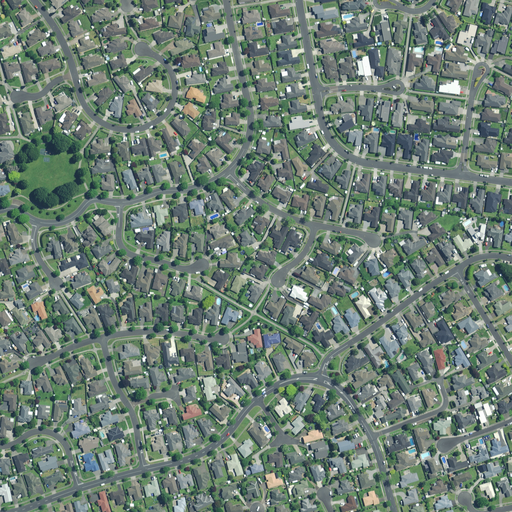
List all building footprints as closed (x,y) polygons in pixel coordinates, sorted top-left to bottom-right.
[(20,0),(7,0),(13,10),(19,6),(18,5),(22,3),(20,0)] [(50,0),(52,3),(51,4),(53,6),(54,6),(57,9),(67,0),(50,0)] [(158,7),(156,0),(151,0),(147,1),(146,0),(141,0),(142,4),(141,5),(141,8),(143,7),(144,12),(151,11),(150,9),(158,7)] [(358,10),(358,9),(360,8),(363,11),(367,6),(361,1),(362,0),(356,0),(355,2),(345,2),(345,4),(343,4),(343,6),(341,6),(341,10),(343,10),(348,9),(348,10),(358,10)] [(462,0),(448,0),(448,1),(450,2),(448,6),(452,8),(450,11),(456,13),(462,0)] [(475,0),(466,0),(463,15),(471,17),(472,13),(477,14),(478,8),(473,7),(475,0)] [(487,4),(483,3),(481,10),(484,11),(482,20),(485,21),(484,24),(489,25),(492,14),(493,14),(495,8),(486,5),(487,4)] [(280,7),(279,7),(278,4),(269,6),(270,9),(269,9),(270,14),(271,14),(272,18),(291,15),(289,9),(279,11),(279,10),(281,9),(280,7)] [(72,5),(70,6),(69,5),(66,7),(67,8),(63,11),(66,16),(61,19),(64,24),(79,15),(78,14),(81,12),(77,6),(74,8),(72,5)] [(324,12),(322,5),(312,7),(314,15),(317,14),(317,19),(322,18),(323,20),(339,17),(337,9),(324,12)] [(497,24),(497,23),(498,22),(500,23),(500,24),(504,25),(504,24),(508,25),(511,7),(506,6),(505,11),(503,11),(502,14),(497,13),(494,24),(497,24)] [(214,13),(213,7),(208,7),(209,10),(203,11),(204,16),(201,16),(202,22),(208,21),(209,23),(213,22),(213,20),(221,18),(220,12),(214,13)] [(109,14),(108,8),(103,9),(103,10),(98,11),(98,12),(95,13),(95,15),(92,16),(93,22),(101,21),(101,19),(105,18),(105,20),(112,19),(111,13),(109,14)] [(20,12),(21,13),(18,15),(22,22),(20,23),(23,27),(24,26),(33,21),(27,9),(25,11),(24,10),(20,12)] [(256,14),(255,10),(251,11),(251,13),(248,14),(248,12),(243,12),(244,18),(242,18),(243,24),(261,20),(259,13),(256,14)] [(184,13),(178,12),(177,17),(171,15),(168,26),(181,29),(184,13)] [(447,18),(443,12),(438,15),(450,34),(455,31),(453,29),(456,27),(454,24),(455,23),(453,20),(454,19),(452,15),(447,18)] [(196,23),(195,23),(196,18),(191,17),(187,17),(187,21),(186,20),(185,25),(187,25),(186,36),(193,37),(194,32),(199,33),(200,27),(195,26),(196,23)] [(360,24),(359,17),(354,18),(354,20),(350,20),(350,23),(346,24),(347,28),(345,28),(346,33),(367,29),(366,23),(360,24)] [(449,37),(436,17),(431,21),(435,27),(429,31),(434,38),(438,38),(439,36),(441,38),(442,37),(444,40),(449,37)] [(152,19),(152,18),(144,20),(145,23),(139,25),(140,31),(159,26),(158,22),(155,23),(154,18),(152,19)] [(280,20),(280,21),(275,23),(276,28),(274,28),(275,35),(295,31),(294,24),(287,26),(287,22),(286,23),(285,21),(285,19),(280,20)] [(77,21),(76,21),(74,22),(73,21),(68,24),(70,27),(69,27),(71,32),(70,32),(73,37),(84,32),(82,28),(80,29),(79,26),(80,26),(77,21)] [(398,21),(398,22),(394,21),(393,27),(397,27),(396,33),(395,32),(394,40),(395,40),(395,43),(401,44),(401,40),(403,41),(404,34),(402,33),(402,28),(407,28),(408,22),(398,21)] [(389,28),(388,22),(376,24),(378,30),(379,30),(380,35),(379,35),(380,42),(391,40),(389,28)] [(420,26),(419,22),(414,24),(415,30),(413,30),(415,36),(417,35),(418,39),(415,39),(416,45),(427,42),(425,34),(427,33),(426,28),(421,29),(420,26)] [(0,41),(6,39),(6,37),(12,35),(8,23),(2,25),(2,24),(0,24),(0,41)] [(111,24),(111,25),(108,26),(108,28),(105,28),(106,31),(103,32),(103,36),(106,36),(107,37),(126,34),(125,28),(117,29),(117,28),(118,27),(117,23),(111,24)] [(325,25),(325,23),(320,24),(321,27),(320,27),(320,31),(316,32),(317,38),(338,34),(337,28),(336,28),(335,25),(333,26),(333,24),(325,25)] [(477,26),(470,24),(468,32),(466,31),(465,33),(460,31),(458,37),(456,37),(455,42),(462,44),(463,40),(465,40),(465,37),(469,38),(470,36),(474,37),(477,26)] [(215,35),(213,27),(206,29),(207,33),(206,33),(207,37),(204,37),(206,43),(225,38),(224,32),(215,35)] [(244,28),(245,32),(244,32),(244,36),(245,36),(246,40),(263,38),(261,30),(253,31),(252,27),(244,28)] [(41,33),(39,29),(34,31),(34,32),(31,35),(31,36),(28,38),(29,40),(26,41),(29,47),(37,43),(36,41),(39,39),(40,41),(46,38),(43,32),(41,33)] [(483,37),(477,35),(474,46),(478,47),(478,45),(483,46),(482,52),(487,54),(493,31),(487,30),(486,35),(484,34),(483,37)] [(161,33),(160,31),(153,34),(156,40),(157,40),(158,45),(175,38),(173,32),(169,33),(168,31),(161,33)] [(362,33),(356,34),(353,35),(354,39),(357,38),(358,42),(354,43),(355,48),(374,44),(373,38),(368,39),(367,37),(363,35),(362,33)] [(291,42),(290,35),(282,36),(283,43),(278,44),(278,50),(298,47),(297,41),(291,42)] [(508,39),(502,37),(501,41),(499,40),(498,41),(495,40),(493,47),(492,47),(490,52),(494,54),(495,51),(503,53),(508,39)] [(85,40),(85,38),(79,39),(82,46),(77,48),(79,53),(96,47),(94,42),(91,43),(89,39),(85,40)] [(338,43),(338,41),(332,43),(331,38),(321,40),(319,41),(320,43),(319,43),(320,48),(321,48),(321,49),(322,49),(324,54),(345,50),(344,44),(341,45),(340,42),(338,43)] [(120,42),(121,42),(120,39),(111,41),(112,44),(108,45),(109,48),(106,48),(107,53),(127,48),(126,42),(121,44),(120,44),(120,42)] [(189,43),(187,40),(184,41),(183,39),(175,42),(177,47),(170,50),(172,56),(188,49),(187,49),(194,46),(192,42),(189,43)] [(222,45),(221,41),(214,43),(215,49),(207,51),(209,58),(225,55),(223,45),(222,45)] [(55,52),(50,42),(45,44),(46,46),(38,49),(41,57),(49,53),(50,55),(55,52)] [(258,49),(257,42),(248,43),(250,51),(249,51),(250,58),(269,54),(267,47),(258,49)] [(22,51),(19,45),(15,47),(14,46),(9,48),(8,46),(3,49),(4,51),(1,53),(4,58),(22,51)] [(467,62),(467,56),(462,56),(463,47),(456,46),(456,52),(453,52),(453,53),(446,52),(445,59),(467,62)] [(371,68),(373,68),(376,69),(375,75),(378,76),(378,77),(383,77),(384,67),(380,66),(377,48),(368,50),(371,68)] [(399,56),(399,50),(395,50),(395,48),(389,48),(387,65),(388,66),(387,71),(389,71),(389,74),(395,74),(395,71),(397,71),(397,65),(393,65),(394,61),(397,62),(397,61),(401,61),(402,56),(399,56)] [(292,58),(291,50),(278,52),(278,58),(283,57),(284,60),(277,61),(278,66),(300,62),(299,57),(292,58)] [(127,66),(123,54),(118,56),(119,59),(114,61),(114,60),(110,61),(113,70),(121,67),(121,68),(127,66)] [(416,54),(410,54),(407,71),(413,72),(414,65),(420,66),(421,63),(422,63),(423,58),(415,57),(416,54)] [(441,55),(436,54),(435,57),(427,55),(427,60),(428,60),(427,64),(434,65),(432,71),(438,72),(441,55)] [(196,58),(195,55),(190,55),(190,57),(188,58),(188,56),(182,57),(183,62),(181,63),(182,68),(200,65),(199,57),(196,58)] [(325,66),(325,67),(324,67),(325,73),(326,73),(327,78),(329,78),(330,79),(335,78),(335,79),(339,78),(338,72),(332,73),(332,71),(337,70),(335,60),(330,61),(329,55),(324,56),(325,59),(322,59),(323,66),(325,66)] [(97,58),(96,56),(90,57),(90,56),(82,58),(83,62),(82,62),(83,64),(85,69),(105,63),(103,56),(97,58)] [(358,76),(362,75),(362,76),(364,75),(364,76),(371,75),(368,56),(362,57),(362,61),(357,62),(359,71),(358,72),(358,76)] [(340,75),(343,74),(343,75),(348,74),(349,78),(355,77),(351,57),(346,58),(346,62),(340,63),(341,68),(339,69),(340,75)] [(56,63),(55,59),(39,63),(40,69),(42,69),(43,73),(48,72),(48,69),(50,69),(50,71),(61,68),(59,62),(56,63)] [(262,64),(261,60),(254,61),(255,68),(251,69),(252,75),(258,74),(258,73),(271,70),(271,66),(269,66),(268,63),(262,64)] [(227,67),(225,61),(218,63),(219,67),(212,68),(213,71),(212,72),(213,76),(229,73),(228,67),(227,67)] [(9,66),(7,62),(3,63),(8,79),(13,78),(12,73),(21,71),(19,64),(15,65),(15,63),(10,65),(10,66),(9,66)] [(26,65),(25,62),(21,64),(26,83),(32,81),(30,76),(38,73),(37,68),(33,69),(31,63),(26,65)] [(445,71),(442,70),(441,75),(466,78),(467,71),(459,70),(460,64),(449,62),(448,68),(445,68),(445,71)] [(511,65),(510,66),(505,64),(502,70),(511,74),(511,65)] [(154,71),(151,66),(146,70),(142,66),(139,68),(140,70),(133,76),(139,83),(154,71)] [(295,74),(294,67),(286,69),(287,76),(282,77),(283,83),(301,79),(300,73),(295,74)] [(107,81),(105,72),(92,76),(93,79),(87,81),(89,87),(107,81)] [(203,78),(203,74),(192,75),(192,78),(186,79),(187,85),(206,83),(205,78),(203,78)] [(127,86),(129,84),(128,83),(130,82),(124,75),(119,79),(117,76),(113,78),(125,93),(129,89),(127,86)] [(428,77),(422,76),(422,79),(420,79),(420,83),(415,83),(414,89),(435,92),(435,86),(431,85),(432,80),(427,79),(428,77)] [(507,96),(511,88),(502,84),(501,77),(493,78),(493,81),(490,88),(507,96)] [(227,81),(226,81),(225,78),(221,79),(221,81),(219,81),(220,84),(216,85),(217,87),(214,88),(215,93),(233,90),(232,84),(227,85),(226,84),(227,83),(227,81)] [(148,86),(146,86),(146,90),(162,92),(163,87),(162,87),(162,85),(161,85),(162,81),(152,79),(151,83),(148,83),(148,86)] [(265,83),(264,79),(257,81),(258,84),(256,85),(258,92),(274,90),(273,88),(276,88),(275,82),(265,83)] [(458,81),(454,80),(453,82),(451,82),(451,84),(446,84),(446,85),(442,85),(442,86),(440,85),(439,92),(460,94),(461,88),(459,88),(459,85),(458,85),(458,81)] [(298,90),(297,83),(290,85),(291,92),(286,93),(287,99),(306,95),(305,89),(298,90)] [(188,90),(188,92),(187,92),(185,98),(192,100),(192,98),(196,99),(195,101),(204,103),(206,97),(203,96),(204,93),(200,92),(201,91),(198,90),(198,89),(190,86),(189,90),(188,90)] [(107,87),(105,90),(103,88),(98,93),(99,94),(97,95),(100,98),(95,102),(99,106),(113,92),(107,87)] [(156,99),(148,92),(141,100),(147,105),(146,106),(151,111),(154,107),(155,108),(161,102),(157,98),(156,99)] [(223,94),(223,95),(224,99),(223,100),(223,103),(221,103),(222,109),(239,106),(238,100),(232,101),(231,98),(233,98),(232,94),(229,94),(229,93),(223,94)] [(481,101),(481,107),(502,107),(503,98),(493,94),(489,93),(485,94),(485,101),(481,101)] [(61,98),(60,95),(55,98),(59,104),(54,107),(58,112),(72,102),(69,98),(67,99),(65,95),(61,98)] [(123,97),(118,97),(118,100),(114,99),(114,103),(111,102),(110,111),(115,111),(114,117),(120,118),(123,97)] [(268,107),(277,106),(277,105),(279,105),(277,99),(274,99),(273,98),(265,99),(265,98),(260,98),(261,102),(260,103),(260,106),(261,106),(262,110),(268,109),(268,107)] [(374,99),(368,98),(367,106),(359,105),(359,110),(362,110),(361,115),(365,116),(365,120),(371,121),(374,99)] [(142,115),(135,99),(129,102),(130,104),(126,106),(128,110),(126,111),(128,116),(135,113),(137,117),(142,115)] [(300,106),(299,100),(291,101),(292,108),(289,108),(290,114),(307,111),(306,105),(300,106)] [(352,102),(352,100),(347,100),(347,103),(343,103),(343,101),(338,102),(338,103),(332,104),(333,107),(331,107),(331,111),(333,111),(333,113),(339,113),(338,110),(340,110),(341,113),(353,111),(353,107),(355,107),(354,102),(352,102)] [(461,102),(452,100),(451,104),(440,102),(439,110),(445,111),(445,113),(457,115),(458,106),(460,106),(461,102)] [(391,102),(385,101),(384,106),(379,105),(378,110),(377,110),(376,114),(379,114),(378,117),(382,118),(382,121),(388,122),(391,102)] [(425,102),(420,101),(419,103),(410,102),(410,107),(412,107),(412,109),(426,111),(426,112),(433,113),(434,104),(432,104),(432,102),(427,102),(427,103),(425,103),(425,102)] [(193,105),(189,102),(181,111),(186,115),(187,114),(194,119),(199,113),(192,107),(193,105)] [(404,103),(398,103),(397,110),(395,110),(395,112),(394,112),(393,117),(394,117),(394,120),(392,120),(392,124),(393,124),(393,127),(402,127),(404,103)] [(41,125),(45,124),(44,120),(45,119),(46,121),(51,119),(50,118),(53,117),(51,110),(43,112),(41,107),(36,109),(41,125)] [(479,114),(478,121),(498,124),(500,115),(491,113),(491,112),(482,110),(479,114)] [(64,118),(63,118),(62,119),(64,120),(62,123),(64,125),(62,128),(68,131),(73,124),(71,123),(73,120),(74,120),(78,116),(73,112),(72,114),(68,111),(65,115),(66,115),(64,118)] [(204,131),(204,130),(212,130),(213,123),(216,123),(216,112),(211,111),(211,116),(204,116),(204,119),(203,119),(202,128),(203,128),(203,130),(202,130),(202,131),(204,131)] [(32,122),(29,112),(22,114),(23,117),(20,118),(24,134),(31,133),(30,131),(35,130),(33,124),(30,125),(30,123),(32,122)] [(8,123),(6,113),(0,114),(0,134),(6,133),(5,132),(10,131),(9,125),(6,126),(6,124),(8,123)] [(239,113),(232,113),(232,118),(226,117),(225,125),(239,125),(239,113)] [(349,114),(343,117),(343,118),(345,123),(341,125),(342,126),(338,128),(340,133),(355,125),(351,119),(352,118),(351,115),(350,116),(349,114)] [(282,123),(281,123),(281,117),(273,117),(273,116),(268,116),(268,121),(263,121),(263,127),(281,126),(283,126),(282,123)] [(291,118),(292,121),(289,121),(289,124),(290,130),(310,127),(309,121),(302,122),(301,116),(291,118)] [(450,117),(444,116),(444,120),(438,119),(437,123),(433,123),(433,129),(459,132),(460,126),(449,125),(450,117)] [(179,123),(175,119),(171,123),(184,137),(191,131),(185,125),(186,124),(182,120),(179,123)] [(417,119),(417,123),(416,122),(415,125),(408,124),(408,130),(429,133),(430,125),(425,125),(425,121),(422,120),(422,119),(417,119)] [(92,129),(82,121),(78,125),(79,125),(76,130),(77,130),(74,134),(81,140),(87,134),(88,135),(92,129)] [(476,129),(477,135),(497,138),(498,129),(488,128),(489,124),(477,122),(476,129)] [(171,153),(180,149),(179,146),(180,146),(176,139),(174,140),(172,136),(170,137),(166,128),(161,131),(171,153)] [(501,138),(501,143),(511,144),(511,130),(508,130),(507,135),(505,135),(505,139),(501,138)] [(307,133),(306,134),(305,131),(300,133),(300,134),(297,135),(300,140),(296,142),(298,148),(316,140),(313,134),(308,136),(307,133)] [(363,132),(355,131),(355,132),(349,132),(348,142),(353,143),(354,140),(356,140),(355,145),(361,146),(363,132)] [(233,138),(227,133),(224,136),(221,138),(219,136),(215,141),(231,155),(234,150),(228,144),(233,138)] [(364,143),(366,143),(366,144),(369,144),(369,147),(370,147),(370,152),(377,153),(378,135),(371,134),(371,135),(367,135),(367,138),(364,138),(364,143)] [(396,135),(389,134),(389,136),(383,135),(383,139),(382,139),(381,146),(388,147),(387,155),(393,156),(396,135)] [(397,143),(401,144),(400,145),(402,145),(402,148),(405,149),(404,158),(410,159),(411,153),(410,153),(412,138),(409,137),(409,135),(405,134),(405,135),(402,135),(402,136),(398,136),(397,143)] [(451,135),(446,134),(445,137),(441,136),(441,139),(434,138),(433,145),(436,145),(436,146),(456,149),(456,143),(451,142),(451,139),(450,139),(451,135)] [(157,159),(156,156),(155,152),(161,151),(160,146),(162,145),(161,140),(154,141),(153,137),(147,139),(152,157),(150,157),(151,159),(149,159),(149,161),(157,159)] [(149,155),(145,138),(139,140),(140,145),(131,147),(133,154),(136,153),(136,155),(142,154),(141,152),(143,152),(144,156),(149,155)] [(91,154),(107,152),(108,155),(111,155),(110,152),(111,152),(110,146),(104,147),(103,139),(98,139),(98,144),(92,144),(92,149),(90,150),(91,154)] [(265,145),(266,141),(259,139),(258,144),(259,144),(256,152),(262,154),(262,153),(269,155),(271,147),(265,145)] [(289,159),(286,139),(279,140),(280,143),(276,144),(277,145),(273,145),(275,153),(282,151),(283,160),(289,159)] [(429,140),(423,139),(422,143),(419,143),(419,146),(415,146),(415,149),(414,149),(413,154),(417,154),(417,155),(421,156),(420,161),(426,162),(429,140)] [(197,142),(196,143),(193,140),(188,146),(193,150),(189,155),(193,159),(205,146),(201,142),(199,145),(197,142)] [(475,145),(473,151),(494,154),(496,141),(485,140),(484,145),(481,144),(481,146),(475,145)] [(0,162),(1,164),(3,162),(4,163),(10,160),(9,159),(15,156),(9,143),(7,144),(6,141),(1,143),(2,145),(0,146),(0,147),(2,152),(0,153),(0,162)] [(129,148),(128,142),(122,142),(122,144),(118,144),(118,154),(120,153),(121,158),(123,157),(123,161),(130,160),(129,154),(128,154),(127,148),(129,148)] [(319,145),(318,146),(316,144),(312,147),(314,149),(310,154),(312,155),(307,160),(312,165),(320,156),(321,157),(325,153),(320,148),(321,147),(319,145)] [(224,155),(219,149),(216,151),(215,151),(212,153),(210,151),(206,154),(218,168),(222,164),(218,160),(224,155)] [(453,152),(440,150),(440,153),(435,153),(435,155),(432,154),(431,161),(437,161),(444,162),(448,163),(449,157),(453,158),(453,152)] [(501,153),(499,169),(505,170),(505,167),(511,168),(511,153),(510,157),(505,156),(506,154),(501,153)] [(483,156),(477,155),(476,165),(480,166),(479,168),(496,170),(497,162),(483,160),(483,156)] [(212,168),(205,156),(198,160),(202,166),(198,168),(199,171),(200,171),(202,174),(212,168)] [(299,159),(297,157),(292,160),(297,171),(296,175),(302,177),(304,170),(307,171),(308,166),(302,164),(299,159)] [(106,166),(105,159),(98,160),(99,163),(96,163),(96,162),(92,162),(92,164),(91,164),(92,174),(113,171),(113,165),(106,166)] [(179,168),(176,161),(169,163),(174,179),(180,177),(180,176),(186,174),(183,166),(179,168)] [(250,171),(251,172),(250,175),(251,176),(248,179),(253,183),(264,165),(257,161),(255,165),(252,163),(251,166),(249,165),(247,168),(250,170),(250,171)] [(341,165),(336,161),(331,168),(325,163),(322,168),(320,167),(318,170),(324,175),(330,180),(341,165)] [(293,179),(290,162),(284,163),(285,169),(277,170),(279,177),(283,177),(283,178),(286,177),(287,180),(293,179)] [(163,168),(161,169),(161,167),(158,168),(157,165),(151,167),(157,183),(163,181),(161,177),(167,175),(165,170),(164,171),(163,168)] [(145,180),(146,180),(148,185),(154,183),(148,167),(144,169),(145,170),(137,173),(140,181),(145,179),(145,180)] [(0,169),(0,181),(6,180),(6,182),(8,182),(7,179),(8,179),(7,174),(5,175),(3,168),(0,169)] [(137,188),(131,169),(122,172),(124,178),(123,178),(124,182),(126,182),(126,184),(129,184),(131,190),(137,188)] [(351,172),(345,170),(344,175),(343,175),(342,177),(337,176),(336,181),(339,182),(339,184),(343,185),(342,188),(347,189),(351,172)] [(274,178),(268,174),(264,181),(260,179),(257,185),(262,188),(261,189),(266,192),(274,178)] [(355,181),(355,183),(353,183),(353,185),(355,186),(357,186),(356,191),(360,191),(360,192),(368,193),(370,175),(364,174),(364,179),(362,179),(362,182),(355,181)] [(114,191),(114,175),(106,175),(106,182),(101,182),(101,190),(108,190),(108,191),(114,191)] [(387,177),(381,176),(380,181),(379,180),(378,183),(373,183),(372,188),(376,189),(376,191),(380,191),(379,195),(384,196),(387,177)] [(403,180),(397,179),(396,184),(389,183),(388,188),(390,189),(389,191),(392,192),(391,193),(394,194),(394,197),(401,198),(403,180)] [(321,181),(317,180),(315,183),(309,181),(307,187),(327,193),(329,187),(326,186),(326,185),(321,183),(321,181)] [(419,182),(413,181),(412,189),(411,189),(411,192),(405,191),(404,198),(412,199),(412,202),(416,202),(419,182)] [(436,183),(430,182),(429,187),(428,187),(427,190),(421,189),(421,195),(422,195),(422,200),(430,201),(430,200),(434,201),(436,183)] [(0,195),(1,195),(2,196),(5,195),(5,194),(7,194),(7,193),(10,192),(8,185),(5,186),(4,185),(0,186),(0,195)] [(452,185),(446,185),(445,189),(444,189),(444,193),(437,192),(435,204),(442,205),(442,202),(450,203),(452,185)] [(280,199),(281,199),(280,201),(285,204),(291,194),(287,191),(286,192),(276,187),(272,194),(274,195),(273,196),(279,199),(280,199)] [(461,204),(458,204),(457,207),(461,207),(461,208),(465,209),(468,188),(462,187),(462,192),(460,192),(459,195),(453,194),(452,201),(461,203),(461,204)] [(231,210),(235,206),(232,202),(234,201),(232,199),(233,197),(233,196),(235,194),(230,188),(220,196),(231,210)] [(484,190),(479,189),(478,197),(476,196),(476,199),(470,198),(469,203),(472,204),(472,207),(474,207),(473,209),(475,209),(475,213),(481,214),(484,190)] [(485,212),(493,213),(493,212),(495,212),(496,202),(499,202),(500,195),(494,194),(494,192),(487,192),(485,212)] [(224,210),(216,193),(210,195),(213,200),(206,203),(209,209),(212,207),(214,213),(218,211),(219,212),(224,210)] [(299,196),(298,198),(294,197),(292,206),(300,208),(300,210),(306,211),(309,195),(304,194),(303,199),(302,198),(303,196),(299,196)] [(511,195),(510,195),(510,200),(503,199),(503,204),(504,204),(503,209),(508,209),(508,214),(511,214),(511,195)] [(315,206),(314,209),(316,209),(315,210),(317,210),(316,215),(322,217),(326,198),(320,196),(319,199),(317,199),(316,202),(314,201),(313,205),(315,206)] [(330,210),(332,211),(331,212),(333,212),(331,220),(337,221),(341,206),(341,207),(343,198),(338,197),(337,200),(334,199),(329,202),(329,205),(328,205),(327,209),(330,209),(330,210)] [(196,215),(203,214),(203,217),(206,216),(205,213),(204,214),(202,206),(204,205),(203,199),(189,202),(190,209),(194,208),(196,215)] [(188,219),(186,204),(179,204),(179,206),(175,207),(175,209),(173,209),(174,217),(179,216),(180,223),(185,222),(185,220),(188,219)] [(156,212),(157,218),(156,218),(157,222),(158,226),(162,225),(162,223),(165,223),(164,216),(168,216),(167,209),(160,210),(159,205),(153,206),(154,213),(156,212)] [(363,205),(357,205),(356,208),(354,207),(353,210),(352,209),(351,212),(349,212),(348,217),(351,217),(351,218),(355,219),(354,223),(360,224),(363,205)] [(380,208),(374,207),(374,210),(372,210),(371,214),(365,213),(364,220),(372,221),(371,227),(377,227),(380,208)] [(240,226),(250,216),(252,218),(253,216),(252,215),(255,212),(251,208),(246,212),(243,209),(239,212),(239,213),(235,217),(236,219),(235,220),(240,226)] [(413,211),(401,210),(400,214),(399,214),(398,219),(404,220),(404,224),(405,224),(405,228),(411,229),(413,211)] [(420,213),(420,215),(418,216),(421,221),(420,221),(423,227),(437,218),(433,211),(429,214),(426,210),(422,212),(420,213)] [(155,224),(153,225),(152,219),(144,220),(143,213),(137,214),(138,216),(135,217),(135,219),(133,219),(133,222),(130,222),(131,228),(152,225),(152,227),(153,226),(154,229),(156,228),(155,224)] [(395,214),(391,213),(391,216),(382,214),(381,221),(387,222),(386,225),(387,225),(387,231),(393,231),(395,214)] [(99,218),(97,215),(93,218),(96,221),(93,223),(98,229),(98,228),(105,237),(110,233),(106,228),(110,225),(102,215),(99,218)] [(257,231),(256,232),(261,235),(264,229),(263,229),(265,225),(268,226),(270,222),(268,220),(268,219),(263,217),(262,218),(257,215),(254,222),(258,224),(254,230),(257,231)] [(17,232),(18,232),(16,225),(15,225),(15,224),(13,225),(12,223),(7,225),(8,227),(7,227),(8,230),(7,231),(8,236),(10,236),(11,240),(10,241),(11,245),(12,245),(23,242),(22,236),(19,236),(19,234),(18,234),(17,232)] [(440,230),(435,223),(429,227),(433,233),(428,237),(431,242),(446,232),(443,227),(440,230)] [(220,235),(226,232),(226,234),(229,233),(228,231),(229,231),(226,224),(220,227),(219,225),(216,227),(215,226),(212,227),(213,228),(209,230),(211,234),(212,233),(215,239),(221,236),(220,235)] [(485,225),(480,224),(479,228),(476,228),(476,231),(475,232),(471,227),(467,229),(472,237),(471,237),(474,242),(478,239),(483,240),(485,225)] [(86,227),(88,229),(84,232),(85,233),(82,235),(86,240),(82,243),(86,248),(96,240),(95,239),(98,237),(93,230),(94,230),(90,225),(86,227)] [(274,238),(273,241),(274,241),(273,243),(275,244),(274,247),(278,249),(289,228),(284,226),(280,232),(274,229),(270,236),(274,238)] [(492,238),(492,241),(493,241),(492,247),(499,248),(500,242),(501,242),(502,230),(497,230),(497,226),(494,226),(494,229),(487,228),(486,236),(491,236),(491,238),(492,238)] [(295,231),(291,229),(281,250),(285,252),(289,245),(295,248),(297,243),(299,244),(301,240),(298,238),(299,235),(296,234),(295,237),(293,235),(295,231)] [(135,238),(140,242),(147,243),(146,248),(153,249),(154,231),(149,230),(149,234),(143,234),(141,231),(135,238)] [(243,247),(246,245),(246,246),(250,244),(251,245),(256,242),(253,237),(251,238),(247,230),(240,234),(243,238),(241,239),(242,242),(240,243),(243,247)] [(156,244),(160,245),(160,246),(163,246),(162,251),(169,252),(170,245),(169,245),(170,232),(164,231),(163,235),(161,235),(161,237),(160,237),(160,239),(157,239),(156,244)] [(68,241),(66,234),(60,235),(62,242),(63,242),(65,249),(66,252),(69,252),(69,253),(74,252),(73,250),(78,249),(76,243),(75,243),(74,239),(68,241)] [(189,235),(182,234),(182,237),(179,237),(179,240),(177,239),(177,243),(174,242),(173,247),(180,249),(179,256),(185,258),(187,249),(185,249),(189,235)] [(190,242),(194,242),(194,243),(196,244),(196,247),(197,247),(197,252),(203,252),(205,235),(194,234),(193,238),(191,237),(190,242)] [(225,248),(225,250),(229,248),(228,247),(232,246),(230,242),(233,241),(231,234),(226,236),(226,237),(209,244),(212,250),(214,249),(218,248),(219,248),(221,247),(222,249),(225,248)] [(461,253),(467,249),(468,250),(470,248),(469,247),(473,244),(469,238),(468,238),(466,235),(464,237),(466,239),(464,240),(463,242),(458,234),(452,238),(461,253)] [(412,244),(410,240),(409,239),(404,241),(403,240),(399,243),(401,247),(402,246),(404,249),(406,253),(408,256),(424,246),(424,245),(426,244),(424,239),(421,241),(421,240),(416,243),(415,242),(412,244)] [(55,242),(54,240),(50,241),(50,243),(48,244),(49,247),(47,247),(48,252),(53,251),(55,259),(62,258),(61,251),(59,241),(55,242)] [(341,245),(334,241),(332,243),(331,243),(330,245),(327,243),(326,244),(322,242),(320,247),(335,255),(339,249),(342,251),(343,248),(340,246),(341,245)] [(453,258),(450,254),(452,253),(451,251),(455,248),(451,242),(446,245),(444,241),(438,245),(448,261),(453,258)] [(98,260),(99,259),(100,260),(108,255),(107,253),(113,250),(110,245),(106,248),(105,246),(102,248),(101,246),(98,248),(97,246),(91,249),(98,260)] [(350,255),(348,258),(350,260),(349,261),(352,264),(364,252),(360,248),(359,249),(355,245),(353,248),(352,247),(347,252),(350,255)] [(426,258),(428,262),(428,261),(430,263),(435,260),(439,267),(445,263),(435,247),(430,250),(431,251),(429,253),(430,255),(426,258)] [(22,256),(20,249),(15,251),(16,255),(11,257),(12,258),(9,259),(11,266),(24,261),(24,262),(30,260),(28,254),(22,256)] [(394,254),(391,249),(379,256),(382,261),(383,260),(388,268),(393,265),(391,260),(394,258),(393,255),(394,254)] [(271,254),(260,250),(256,258),(266,263),(273,266),(275,259),(274,259),(277,253),(272,251),(271,254)] [(89,266),(84,253),(79,255),(81,259),(77,260),(76,256),(71,258),(73,261),(66,264),(65,260),(61,261),(62,265),(60,266),(62,272),(66,270),(78,266),(79,270),(89,266)] [(236,263),(236,254),(228,253),(228,260),(220,260),(220,267),(240,267),(241,263),(236,263)] [(325,256),(326,255),(323,253),(321,255),(318,253),(312,264),(317,267),(318,265),(330,272),(333,267),(330,265),(331,263),(326,260),(327,257),(325,256)] [(106,276),(108,274),(109,276),(119,266),(118,265),(121,261),(116,256),(108,263),(104,259),(98,265),(99,267),(98,268),(106,276)] [(11,274),(5,258),(0,259),(0,267),(1,272),(3,271),(5,276),(11,274)] [(380,274),(377,258),(370,260),(371,261),(364,263),(365,268),(368,267),(370,273),(371,273),(372,276),(380,274)] [(421,261),(420,259),(410,265),(413,270),(414,269),(417,275),(416,275),(419,280),(425,276),(422,272),(424,272),(423,270),(424,270),(423,269),(425,268),(424,266),(426,265),(422,260),(421,261)] [(269,268),(262,264),(261,267),(255,265),(253,269),(252,268),(250,273),(257,276),(256,277),(262,280),(266,272),(267,272),(269,268)] [(137,267),(132,266),(131,270),(127,269),(127,270),(124,269),(122,277),(125,278),(125,279),(128,280),(128,283),(133,284),(137,267)] [(300,275),(299,276),(317,285),(320,280),(312,275),(315,268),(312,267),(311,269),(309,267),(304,266),(295,270),(294,272),(300,275)] [(28,273),(25,267),(17,271),(19,277),(16,278),(19,284),(35,276),(33,271),(28,273)] [(153,270),(147,269),(145,278),(138,277),(135,287),(142,289),(141,291),(147,293),(153,270)] [(354,271),(350,269),(349,271),(346,269),(344,273),(341,271),(338,277),(353,284),(356,279),(351,277),(354,271)] [(413,277),(410,272),(409,272),(408,270),(405,272),(403,269),(400,271),(401,272),(397,275),(405,289),(411,285),(408,281),(413,277)] [(491,275),(488,269),(483,272),(481,270),(473,275),(477,281),(476,282),(479,287),(496,277),(494,273),(491,275)] [(219,273),(216,271),(214,274),(215,275),(213,278),(218,282),(215,287),(220,290),(230,275),(225,272),(224,274),(219,272),(219,273)] [(83,277),(82,273),(74,276),(76,282),(72,283),(74,289),(92,283),(89,275),(83,277)] [(161,274),(156,273),(152,288),(159,290),(161,283),(166,284),(168,277),(160,275),(161,274)] [(242,286),(244,286),(247,280),(235,275),(231,284),(233,285),(230,290),(238,294),(242,286)] [(114,282),(113,279),(106,281),(110,294),(120,291),(119,287),(120,287),(118,281),(114,282)] [(186,281),(181,279),(179,284),(173,281),(171,285),(173,285),(172,288),(174,289),(171,294),(176,296),(177,294),(180,295),(186,281)] [(397,293),(400,292),(399,290),(401,289),(397,282),(393,284),(390,279),(386,281),(387,284),(384,285),(389,293),(392,299),(398,295),(397,293)] [(43,292),(37,281),(30,286),(32,290),(26,293),(29,300),(43,292)] [(8,283),(8,282),(3,282),(4,289),(4,292),(0,292),(0,293),(1,298),(9,297),(9,301),(14,300),(13,297),(14,297),(14,292),(12,292),(11,282),(8,283)] [(338,284),(333,282),(332,287),(330,286),(328,292),(334,294),(335,292),(337,293),(337,294),(344,297),(346,292),(350,293),(351,288),(342,285),(341,289),(337,287),(338,284)] [(497,291),(493,283),(484,288),(485,291),(482,292),(484,296),(486,296),(490,302),(503,294),(500,289),(497,291)] [(256,304),(263,289),(258,287),(251,284),(248,290),(252,292),(250,295),(251,296),(249,300),(256,304)] [(303,290),(294,285),(291,290),(292,290),(290,296),(295,298),(296,297),(306,302),(308,298),(305,297),(307,294),(302,291),(303,290)] [(96,290),(93,286),(86,290),(95,304),(101,300),(99,297),(104,293),(100,287),(96,290)] [(201,288),(193,286),(191,292),(186,291),(184,296),(201,301),(202,296),(199,295),(200,293),(202,293),(203,291),(200,290),(201,288)] [(383,301),(387,298),(386,296),(387,296),(384,292),(379,295),(375,288),(369,292),(376,303),(375,304),(379,310),(384,307),(382,304),(384,303),(383,301)] [(279,293),(274,290),(269,300),(270,300),(266,308),(270,310),(270,311),(274,313),(272,317),(276,319),(286,300),(278,296),(279,293)] [(450,293),(449,290),(441,295),(443,299),(441,301),(445,306),(454,301),(455,302),(461,299),(457,293),(455,294),(453,291),(450,293)] [(82,297),(77,292),(69,300),(79,310),(84,305),(79,300),(82,297)] [(331,298),(324,294),(321,300),(316,297),(316,298),(311,296),(308,302),(323,310),(324,307),(325,307),(331,298)] [(366,299),(363,295),(358,298),(360,300),(355,303),(365,319),(371,316),(366,308),(371,305),(369,302),(370,302),(368,298),(366,299)] [(136,321),(132,298),(128,298),(128,301),(124,301),(125,306),(121,307),(123,315),(128,314),(129,318),(128,318),(128,322),(136,321)] [(24,307),(20,299),(15,302),(16,306),(18,305),(19,309),(24,307)] [(70,313),(61,299),(52,305),(54,308),(53,309),(55,312),(59,309),(63,315),(65,313),(67,315),(70,313)] [(44,307),(43,301),(31,305),(33,312),(38,311),(40,317),(41,317),(42,320),(47,318),(44,307)] [(511,307),(511,306),(509,302),(501,306),(498,301),(492,305),(495,309),(493,311),(497,317),(502,314),(505,312),(511,307)] [(152,321),(151,302),(146,302),(146,307),(143,307),(143,309),(139,309),(140,317),(146,317),(146,321),(152,321)] [(435,309),(431,302),(427,304),(427,303),(421,307),(428,319),(434,315),(432,311),(435,309)] [(464,309),(461,302),(454,306),(456,309),(455,313),(452,315),(455,321),(469,313),(466,308),(464,309)] [(157,315),(158,315),(162,319),(162,322),(168,323),(169,304),(164,303),(163,307),(158,307),(158,310),(155,310),(155,315),(157,315)] [(103,308),(102,305),(97,307),(106,328),(111,325),(108,317),(115,314),(113,310),(112,310),(111,307),(109,308),(108,306),(103,308)] [(206,312),(205,318),(208,318),(208,319),(212,320),(211,325),(217,325),(219,306),(213,305),(213,309),(210,309),(209,312),(206,312)] [(295,309),(287,305),(283,313),(285,314),(280,323),(287,326),(289,322),(294,325),(297,319),(291,316),(295,309)] [(184,306),(180,306),(180,307),(176,307),(176,314),(171,313),(171,317),(172,317),(172,320),(176,321),(176,322),(185,322),(185,317),(183,316),(184,306)] [(19,311),(16,307),(11,311),(22,326),(30,321),(22,310),(19,311)] [(232,309),(227,307),(221,323),(227,325),(229,320),(236,322),(240,313),(231,310),(232,309)] [(103,327),(95,308),(90,310),(92,314),(83,317),(86,325),(93,322),(97,329),(103,327)] [(351,328),(356,326),(356,327),(358,325),(357,324),(357,323),(359,322),(358,320),(360,319),(354,308),(351,310),(350,308),(345,311),(347,313),(344,315),(349,323),(348,323),(351,328)] [(200,325),(202,309),(194,309),(194,316),(188,316),(188,319),(189,319),(189,323),(194,324),(200,325)] [(1,313),(0,312),(0,322),(3,326),(5,326),(11,322),(4,311),(1,313)] [(319,314),(314,311),(309,318),(303,314),(299,321),(306,325),(304,328),(309,331),(317,319),(316,319),(319,314)] [(414,319),(410,311),(405,315),(414,329),(424,323),(420,315),(414,319)] [(333,326),(334,328),(333,329),(336,334),(342,330),(345,334),(350,331),(346,325),(340,315),(332,320),(335,324),(333,326)] [(82,332),(73,317),(64,323),(66,326),(64,328),(67,332),(72,329),(74,332),(75,331),(77,335),(82,332)] [(475,325),(470,317),(457,324),(461,329),(465,327),(469,334),(478,329),(476,325),(475,325)] [(454,338),(443,320),(436,324),(441,330),(434,334),(440,345),(445,342),(446,343),(454,338)] [(405,328),(403,325),(400,328),(397,323),(391,327),(399,339),(403,345),(406,343),(403,339),(407,337),(408,332),(405,328)] [(55,332),(51,327),(49,328),(48,327),(44,329),(53,343),(59,340),(58,339),(62,336),(60,333),(61,332),(59,329),(55,332)] [(263,347),(260,329),(254,330),(254,334),(251,335),(251,336),(247,336),(248,341),(250,341),(251,343),(253,343),(253,345),(256,345),(256,348),(263,347)] [(51,344),(41,330),(36,334),(38,336),(32,341),(37,347),(43,343),(46,348),(51,344)] [(334,336),(330,330),(325,333),(323,331),(319,333),(317,330),(313,332),(315,336),(313,337),(317,343),(321,341),(326,349),(331,346),(328,341),(334,336)] [(436,342),(429,331),(426,333),(425,331),(421,334),(424,339),(419,342),(422,347),(426,345),(428,345),(431,343),(432,345),(436,342)] [(28,340),(23,332),(16,337),(14,333),(10,336),(21,352),(26,349),(23,344),(28,340)] [(477,332),(473,335),(474,336),(471,338),(471,340),(469,342),(472,346),(466,350),(469,354),(472,352),(472,353),(479,349),(480,350),(487,345),(484,340),(480,342),(478,339),(480,338),(477,332)] [(281,342),(280,334),(273,334),(273,336),(268,336),(268,334),(263,335),(265,348),(271,347),(270,344),(281,342)] [(305,346),(287,336),(284,341),(288,344),(286,347),(294,351),(293,352),(299,355),(305,346)] [(389,344),(384,336),(379,339),(390,359),(394,356),(392,352),(396,349),(397,349),(399,348),(395,340),(389,344)] [(1,341),(0,337),(0,356),(4,355),(2,349),(4,348),(4,350),(9,349),(8,346),(11,346),(10,341),(7,342),(7,339),(1,341)] [(168,348),(168,342),(162,343),(164,364),(169,363),(169,362),(173,361),(173,359),(176,359),(175,350),(171,351),(170,347),(168,348)] [(151,348),(150,343),(144,344),(145,354),(146,354),(147,362),(148,362),(149,366),(153,365),(152,358),(158,357),(158,352),(159,352),(158,347),(151,348)] [(248,362),(245,343),(237,344),(238,352),(232,353),(233,360),(236,359),(236,362),(243,361),(243,362),(248,362)] [(130,347),(130,344),(124,345),(125,349),(124,349),(124,352),(119,353),(120,359),(126,358),(126,357),(140,355),(139,349),(135,349),(135,348),(133,348),(133,346),(130,347)] [(372,351),(368,344),(363,347),(377,369),(381,366),(379,363),(381,362),(378,357),(384,354),(379,346),(372,351)] [(456,359),(454,360),(455,362),(455,363),(457,367),(462,363),(465,368),(470,364),(460,347),(455,350),(458,355),(454,357),(456,359)] [(194,361),(193,349),(185,349),(180,349),(181,357),(186,356),(186,362),(194,361)] [(444,355),(442,349),(433,351),(438,370),(445,368),(443,362),(446,362),(445,358),(446,358),(445,355),(444,355)] [(430,356),(426,350),(421,353),(420,352),(416,354),(419,359),(424,367),(423,367),(427,374),(432,371),(430,367),(432,366),(431,364),(434,363),(431,358),(429,359),(428,357),(430,356)] [(214,369),(211,351),(205,352),(205,353),(197,354),(198,362),(200,361),(201,362),(205,361),(207,371),(214,369)] [(314,352),(302,352),(302,355),(301,355),(301,360),(304,360),(304,367),(310,367),(310,365),(313,365),(313,362),(316,362),(316,356),(314,356),(314,352)] [(487,359),(483,352),(477,355),(482,364),(476,367),(479,370),(497,360),(493,355),(487,359)] [(231,368),(228,354),(223,355),(223,356),(215,358),(217,365),(223,364),(225,370),(231,368)] [(283,355),(281,356),(281,354),(273,358),(279,373),(285,370),(283,366),(284,365),(282,362),(286,361),(283,355)] [(356,358),(355,358),(353,354),(348,357),(349,359),(347,360),(348,362),(346,364),(348,368),(346,370),(348,374),(370,361),(366,356),(360,360),(359,358),(357,360),(356,358)] [(80,371),(74,357),(67,360),(68,361),(62,364),(66,371),(72,384),(77,381),(75,377),(79,376),(78,373),(80,371)] [(90,360),(89,361),(88,357),(80,360),(83,370),(84,370),(87,379),(97,376),(95,369),(93,370),(90,360)] [(8,364),(6,360),(0,362),(0,366),(3,374),(20,367),(18,362),(12,364),(12,362),(8,364)] [(133,367),(132,360),(124,362),(125,369),(124,369),(125,376),(142,373),(141,366),(133,367)] [(264,368),(260,362),(254,366),(259,374),(257,376),(260,381),(270,375),(269,374),(272,372),(268,366),(264,368)] [(420,368),(418,363),(407,368),(414,382),(419,379),(417,375),(418,374),(416,371),(417,370),(417,369),(420,368)] [(68,383),(61,366),(55,369),(57,374),(52,376),(55,381),(57,384),(59,383),(59,385),(63,383),(64,385),(68,383)] [(497,373),(493,366),(485,371),(490,378),(486,381),(488,385),(493,382),(494,383),(506,375),(502,369),(497,373)] [(159,374),(157,367),(149,369),(154,387),(160,385),(159,383),(166,381),(165,375),(162,376),(162,373),(159,374)] [(192,372),(191,369),(186,370),(185,367),(177,370),(179,375),(175,377),(177,382),(195,377),(194,372),(192,372)] [(377,376),(372,369),(363,374),(361,370),(354,375),(355,378),(357,381),(352,384),(355,389),(377,376)] [(244,383),(245,383),(246,385),(248,384),(248,385),(250,384),(253,389),(258,386),(249,371),(237,378),(241,385),(244,383)] [(411,390),(398,371),(391,376),(396,383),(397,382),(405,394),(411,390)] [(392,380),(387,373),(383,376),(383,377),(379,380),(380,381),(377,383),(381,388),(387,384),(389,388),(394,385),(391,381),(392,380)] [(458,378),(457,375),(452,377),(453,380),(452,380),(454,385),(452,385),(455,391),(475,383),(473,377),(466,380),(464,375),(458,378)] [(52,391),(47,376),(41,378),(36,380),(37,383),(36,384),(37,388),(42,386),(45,392),(48,391),(48,392),(52,391)] [(213,379),(212,377),(203,379),(206,390),(203,391),(204,393),(205,393),(207,401),(216,399),(215,395),(212,396),(211,387),(217,386),(215,379),(213,379)] [(245,393),(231,377),(227,381),(229,383),(226,386),(228,387),(224,391),(229,397),(235,391),(241,397),(245,393)] [(149,388),(148,378),(130,380),(131,386),(133,386),(133,388),(143,387),(143,388),(149,388)] [(26,381),(20,381),(21,388),(24,387),(24,395),(34,395),(34,391),(32,391),(32,381),(26,381)] [(99,388),(97,381),(89,385),(92,391),(88,392),(90,398),(107,391),(105,385),(99,388)] [(507,387),(506,386),(503,388),(499,382),(493,387),(498,394),(495,396),(498,400),(511,391),(511,385),(511,384),(507,387)] [(370,390),(367,385),(361,389),(364,393),(358,397),(361,402),(377,391),(374,387),(370,390)] [(195,393),(193,386),(186,389),(188,396),(183,398),(185,403),(197,399),(195,393)] [(483,387),(480,388),(480,386),(471,390),(473,396),(478,394),(478,395),(480,395),(482,399),(487,397),(483,387)] [(433,389),(431,390),(430,387),(422,391),(428,408),(434,406),(432,401),(433,401),(432,398),(436,396),(433,389)] [(17,405),(17,395),(14,395),(14,390),(8,389),(8,391),(4,391),(4,401),(9,401),(9,405),(10,405),(9,411),(15,411),(16,405),(17,405)] [(469,395),(467,389),(457,392),(459,397),(457,397),(458,400),(454,401),(456,407),(459,406),(466,404),(465,400),(466,399),(465,396),(469,395)] [(303,395),(298,392),(293,401),(298,404),(295,409),(300,412),(309,395),(304,392),(303,395)] [(396,394),(394,392),(390,395),(393,400),(387,403),(391,409),(404,401),(401,395),(399,395),(398,393),(396,394)] [(320,396),(317,394),(313,400),(317,402),(313,410),(318,413),(322,405),(322,406),(325,401),(320,398),(320,396)] [(511,395),(509,397),(511,400),(509,401),(510,402),(507,404),(504,403),(503,400),(497,403),(499,408),(497,409),(501,415),(508,411),(508,410),(511,408),(511,395)] [(109,401),(108,396),(104,398),(103,397),(100,398),(101,402),(90,406),(92,413),(104,408),(104,409),(110,407),(107,401),(109,401)] [(387,407),(380,396),(376,398),(378,400),(375,401),(378,406),(374,409),(376,413),(374,414),(377,419),(384,414),(381,409),(382,408),(383,410),(387,407)] [(416,402),(414,397),(407,399),(412,412),(419,410),(418,408),(422,406),(420,400),(416,402)] [(81,406),(81,398),(77,399),(77,400),(72,400),(72,403),(74,403),(74,410),(69,410),(70,416),(84,415),(84,414),(87,413),(87,406),(81,406)] [(288,403),(284,398),(279,402),(280,403),(273,408),(281,418),(284,415),(287,413),(287,414),(292,410),(287,404),(288,403)] [(481,405),(480,402),(473,405),(475,409),(476,408),(479,417),(478,417),(481,423),(485,422),(484,418),(486,417),(486,416),(491,415),(490,411),(494,410),(492,406),(488,407),(487,403),(481,405)] [(68,405),(55,403),(53,421),(59,421),(60,416),(61,417),(62,413),(64,411),(67,412),(68,405)] [(185,407),(187,413),(182,415),(183,421),(202,416),(201,412),(199,403),(185,407)] [(220,410),(214,404),(209,410),(222,422),(228,415),(228,414),(231,410),(225,405),(220,410)] [(326,409),(329,412),(331,415),(328,417),(330,421),(345,414),(342,408),(337,411),(332,404),(326,409)] [(26,406),(22,405),(21,416),(18,416),(18,422),(31,422),(31,415),(28,415),(29,407),(26,407),(26,406)] [(46,406),(39,405),(38,418),(48,419),(48,416),(49,416),(50,407),(46,406)] [(178,424),(174,407),(168,409),(168,410),(163,411),(164,414),(162,415),(163,418),(168,417),(170,424),(173,423),(173,425),(178,424)] [(404,410),(403,407),(397,409),(398,411),(394,412),(395,413),(387,416),(387,415),(380,418),(383,424),(397,418),(398,419),(405,417),(404,415),(407,414),(405,409),(404,410)] [(152,414),(151,410),(143,412),(145,419),(147,419),(150,431),(152,430),(157,429),(155,420),(160,419),(158,413),(152,414)] [(112,416),(110,411),(106,412),(107,416),(102,417),(103,420),(101,421),(103,427),(119,421),(117,414),(112,416)] [(463,418),(461,413),(455,415),(460,429),(465,428),(465,426),(475,423),(472,415),(463,418)] [(303,420),(299,416),(291,423),(295,427),(291,431),(295,435),(304,426),(300,422),(303,420)] [(12,422),(12,420),(7,419),(8,417),(2,417),(0,435),(0,436),(6,437),(6,430),(12,430),(13,422),(12,422)] [(451,424),(451,417),(447,417),(447,420),(444,420),(444,419),(439,419),(439,421),(437,421),(437,423),(433,423),(434,430),(439,430),(440,435),(445,435),(445,429),(447,429),(447,427),(450,427),(450,424),(451,424)] [(213,426),(210,419),(203,422),(201,419),(197,421),(206,437),(211,435),(208,428),(213,426)] [(349,430),(345,419),(337,421),(337,422),(331,425),(333,431),(332,431),(333,435),(343,431),(343,432),(349,430)] [(74,424),(75,427),(74,428),(75,431),(71,432),(73,438),(90,432),(88,426),(86,427),(85,425),(83,426),(82,424),(79,425),(78,422),(74,424)] [(194,432),(192,424),(182,427),(186,440),(185,440),(187,449),(193,447),(192,444),(193,444),(191,439),(198,437),(197,432),(194,432)] [(120,432),(118,427),(109,430),(110,433),(108,434),(110,442),(125,437),(123,431),(120,432)] [(257,432),(253,427),(249,431),(262,448),(266,444),(269,441),(264,434),(266,432),(264,429),(260,432),(259,430),(257,432)] [(420,433),(418,428),(413,430),(420,452),(426,450),(423,440),(431,437),(429,430),(420,433)] [(319,433),(318,430),(308,433),(309,436),(303,437),(304,443),(323,438),(322,432),(319,433)] [(172,435),(171,433),(166,434),(170,451),(177,449),(175,445),(176,445),(176,443),(179,442),(178,441),(182,440),(181,435),(177,436),(177,434),(172,435)] [(403,437),(402,434),(394,437),(396,444),(393,445),(387,447),(389,453),(411,446),(409,441),(405,443),(404,440),(406,440),(405,436),(403,437)] [(166,446),(163,435),(156,437),(157,440),(155,440),(156,443),(152,444),(153,451),(161,449),(162,454),(167,452),(166,446)] [(80,440),(79,445),(80,445),(80,448),(82,448),(84,452),(89,451),(89,450),(98,447),(99,438),(96,438),(91,440),(91,438),(84,437),(83,441),(80,440)] [(253,444),(249,439),(246,441),(246,440),(243,442),(244,444),(238,449),(244,458),(252,453),(248,448),(253,444)] [(496,442),(495,439),(490,440),(492,447),(491,447),(492,450),(489,451),(491,457),(508,452),(506,446),(501,447),(499,441),(496,442)] [(350,443),(349,440),(337,443),(340,452),(355,448),(353,443),(350,443)] [(328,456),(324,441),(310,444),(312,450),(315,449),(315,452),(314,453),(316,459),(328,456)] [(126,450),(124,442),(115,445),(118,458),(120,467),(126,465),(124,457),(131,455),(129,449),(126,450)] [(54,451),(52,445),(43,449),(42,446),(37,448),(38,450),(33,451),(34,453),(31,454),(33,459),(54,451)] [(489,459),(486,448),(478,450),(479,452),(478,455),(474,456),(474,455),(469,457),(470,463),(477,461),(477,463),(489,459)] [(115,462),(110,449),(105,451),(107,457),(104,459),(102,453),(98,455),(103,471),(109,469),(107,464),(115,462)] [(284,467),(282,452),(276,453),(276,454),(269,455),(270,462),(276,462),(277,468),(284,467)] [(298,457),(296,452),(286,455),(287,460),(290,459),(291,465),(305,461),(304,455),(298,457)] [(414,463),(417,462),(414,456),(408,458),(407,455),(404,456),(402,452),(396,454),(399,464),(395,465),(397,471),(405,468),(405,467),(414,464),(414,463)] [(30,460),(27,453),(23,455),(23,454),(13,457),(19,473),(26,471),(23,462),(30,460)] [(93,458),(92,453),(83,455),(85,464),(84,464),(86,471),(91,470),(91,472),(99,470),(96,460),(91,461),(90,458),(93,458)] [(239,462),(236,454),(231,455),(232,460),(226,462),(229,470),(234,468),(237,476),(243,474),(240,462),(239,462)] [(367,460),(365,454),(357,456),(358,459),(350,462),(352,469),(363,466),(363,468),(369,466),(368,460),(367,460)] [(60,467),(56,456),(47,459),(48,461),(43,463),(43,461),(38,463),(40,470),(42,470),(42,472),(52,469),(60,467)] [(340,458),(340,457),(335,458),(334,457),(328,458),(331,468),(336,467),(339,468),(340,474),(347,472),(345,466),(344,466),(342,457),(340,458)] [(457,463),(456,457),(448,459),(450,468),(448,468),(449,473),(469,467),(467,461),(461,463),(461,462),(457,463)] [(11,466),(10,458),(0,460),(0,461),(0,460),(0,471),(2,471),(2,475),(6,474),(6,475),(10,474),(9,467),(11,466)] [(435,473),(443,470),(441,464),(436,466),(433,458),(427,460),(431,473),(428,474),(430,479),(436,477),(435,473)] [(225,466),(222,459),(217,461),(217,462),(212,463),(213,466),(211,466),(213,470),(214,470),(217,479),(223,477),(220,467),(225,466)] [(493,468),(491,463),(486,465),(488,472),(484,473),(486,479),(495,476),(495,474),(501,473),(499,466),(493,468)] [(257,466),(257,464),(250,466),(251,469),(245,471),(246,475),(264,471),(262,465),(257,466)] [(324,471),(323,468),(321,468),(320,465),(314,467),(313,466),(310,467),(315,482),(320,480),(320,481),(323,480),(322,478),(325,477),(323,471),(324,471)] [(207,482),(207,479),(210,478),(208,473),(201,475),(199,467),(193,469),(200,490),(206,488),(205,485),(207,485),(206,482),(207,482)] [(301,469),(301,467),(296,469),(296,470),(293,471),(294,472),(289,474),(290,478),(288,478),(289,482),(302,479),(301,473),(305,472),(304,468),(301,469)] [(64,480),(60,470),(55,472),(56,474),(43,478),(45,484),(48,484),(49,486),(54,484),(54,483),(58,481),(59,482),(64,480)] [(470,475),(469,472),(457,475),(458,476),(453,477),(454,481),(452,482),(454,487),(460,485),(459,483),(472,479),(471,475),(470,475)] [(32,476),(31,473),(25,475),(29,488),(28,488),(31,496),(37,494),(34,486),(41,484),(39,479),(36,480),(35,475),(32,476)] [(276,479),(274,473),(265,475),(268,488),(283,484),(282,479),(279,480),(279,479),(276,479)] [(369,481),(367,473),(359,475),(362,488),(376,485),(374,479),(369,481)] [(419,480),(416,473),(411,475),(411,473),(400,477),(402,481),(399,482),(401,488),(407,486),(406,484),(419,480)] [(186,485),(189,484),(190,486),(194,485),(191,474),(183,476),(182,474),(177,475),(178,482),(179,481),(181,489),(187,488),(186,485)] [(28,496),(22,477),(17,479),(18,483),(13,485),(15,490),(13,490),(14,495),(21,493),(23,497),(28,496)] [(178,492),(174,477),(166,479),(166,481),(162,481),(164,488),(169,487),(171,494),(178,492)] [(500,480),(500,481),(496,482),(497,487),(501,486),(503,493),(505,493),(506,497),(511,496),(508,484),(508,483),(507,479),(507,478),(500,480)] [(160,495),(157,480),(151,482),(152,484),(144,486),(147,497),(151,496),(150,494),(154,493),(154,496),(160,495)] [(308,486),(307,480),(301,482),(301,484),(295,485),(295,489),(293,489),(295,497),(305,495),(303,488),(308,486)] [(348,483),(347,480),(341,481),(341,485),(340,485),(341,488),(336,489),(338,495),(354,491),(353,486),(350,487),(349,482),(348,483)] [(443,485),(442,480),(439,481),(436,482),(437,486),(432,487),(432,490),(429,491),(430,495),(446,491),(445,485),(443,485)] [(261,496),(257,481),(250,483),(251,486),(246,487),(248,494),(253,492),(255,497),(261,496)] [(495,498),(490,482),(479,486),(481,491),(485,490),(487,495),(489,495),(490,500),(495,498)] [(8,487),(7,484),(2,485),(2,488),(0,488),(0,495),(3,494),(5,503),(12,501),(9,487),(8,487)] [(122,484),(117,485),(119,491),(110,493),(111,500),(116,499),(118,506),(125,504),(123,497),(125,496),(123,487),(122,484)] [(223,490),(223,492),(221,493),(222,498),(224,498),(225,500),(233,498),(231,491),(237,489),(236,484),(229,486),(222,488),(223,490)] [(142,499),(139,485),(131,487),(131,488),(128,489),(129,495),(134,494),(135,501),(142,499)] [(419,501),(415,489),(407,491),(409,496),(407,497),(407,498),(402,499),(404,505),(419,501)] [(279,494),(277,490),(270,492),(273,499),(270,500),(272,505),(277,504),(276,502),(286,499),(285,495),(283,496),(282,493),(279,494)] [(110,511),(105,491),(99,493),(101,500),(97,501),(99,506),(101,506),(102,511),(106,511),(105,511),(110,511)] [(376,498),(374,491),(368,492),(369,496),(363,498),(365,506),(373,504),(374,505),(379,504),(378,498),(376,498)] [(207,499),(204,493),(196,497),(197,500),(196,501),(197,504),(194,506),(196,511),(214,502),(211,497),(207,499)] [(354,499),(353,496),(347,497),(349,502),(345,503),(345,505),(341,507),(341,511),(344,511),(357,508),(354,499)] [(448,501),(447,496),(441,497),(441,500),(437,501),(438,503),(435,504),(436,510),(446,508),(452,507),(451,501),(448,501)] [(183,511),(183,509),(184,509),(184,506),(186,506),(185,498),(180,498),(181,500),(178,500),(178,506),(174,506),(174,511),(183,511)] [(310,506),(308,498),(302,500),(303,503),(302,503),(303,508),(300,509),(300,511),(309,511),(317,510),(316,505),(310,506)] [(80,505),(79,501),(74,502),(76,511),(86,511),(86,510),(88,509),(87,504),(80,505)] [(232,507),(231,502),(225,504),(227,511),(241,511),(243,511),(242,506),(236,507),(236,506),(232,507)]
